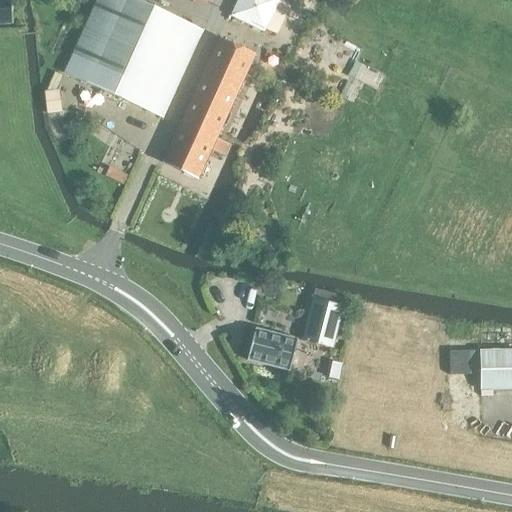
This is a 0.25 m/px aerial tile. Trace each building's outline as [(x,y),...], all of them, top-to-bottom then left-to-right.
[(0,0),(0,24),(11,23),(11,24),(13,24),(11,0),(0,0)] [(202,31),(134,0),(97,0),(64,74),(162,118),(202,31)] [(277,0),(238,0),(230,17),(263,33),(279,0),(277,0)] [(211,151),(223,156),(229,144),(216,139),(254,54),(219,38),(162,163),(198,179),(211,151)] [(355,61),(347,75),(357,80),(364,66),(355,61)] [(346,82),(340,96),(347,99),(354,86),(346,82)] [(59,90),(44,92),(47,113),(61,111),(59,90)] [(110,167),(106,175),(124,184),(128,175),(110,167)] [(314,290),(301,341),(332,349),(345,298),(314,290)] [(296,340),(256,330),(256,329),(255,329),(246,361),(248,361),(288,371),(289,372),(297,340),(296,340)] [(511,390),(511,350),(479,351),(480,391),(511,390)]
